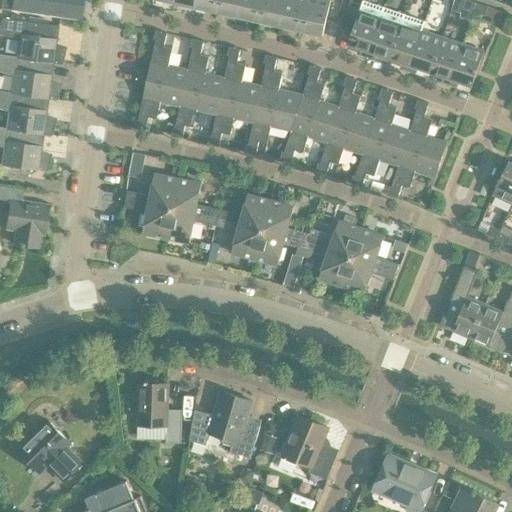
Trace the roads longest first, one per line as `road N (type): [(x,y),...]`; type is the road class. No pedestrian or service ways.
road 1 (residential): [(94,135),(342,193),(511,260)]
road 2 (residential): [(511,124),(328,61),(112,14)]
road 3 (residential): [(394,357),(240,306),(186,297),(80,298)]
road 4 (residential): [(368,422),(277,389),(174,368)]
road 5 (residential): [(80,298),(94,135)]
road 6 (residential): [(511,485),(368,422)]
road 7 (residential): [(511,409),(394,357)]
road 8 (residential): [(94,135),(112,14)]
